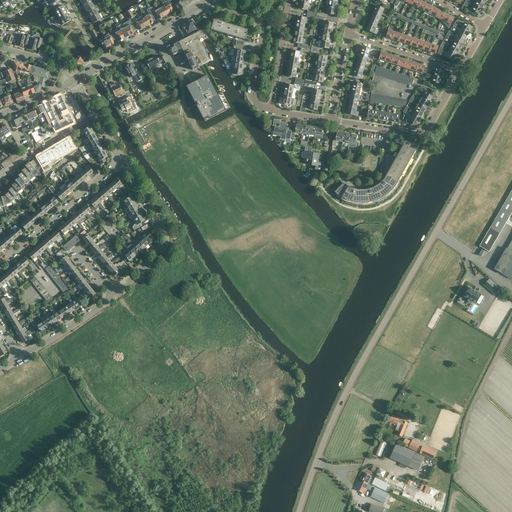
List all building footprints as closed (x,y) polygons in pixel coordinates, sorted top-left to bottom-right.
[(0,10),(10,5),(6,0),(0,0),(1,2),(0,2),(0,10)] [(59,0),(47,0),(46,1),(51,8),(57,5),(55,2),(59,0)] [(90,0),(89,0),(82,4),(85,9),(93,4),(90,0)] [(182,0),(174,0),(174,1),(177,3),(175,6),(180,12),(187,5),(182,0)] [(420,0),(415,0),(413,5),(419,8),(422,1),(420,0)] [(478,0),(475,5),(482,9),(485,3),(478,0)] [(422,1),(419,8),(424,11),(428,4),(422,1)] [(93,4),(85,9),(88,14),(95,9),(93,4)] [(169,4),(164,6),(168,14),(173,11),(169,4)] [(428,4),(424,11),(430,14),(434,7),(428,4)] [(57,5),(51,8),(52,11),(54,10),(57,15),(65,10),(62,5),(58,7),(57,5)] [(475,5),(472,11),(479,14),(482,9),(475,5)] [(153,9),(151,11),(154,17),(157,16),(159,19),(164,17),(159,9),(158,6),(156,8),(157,10),(155,11),(153,9)] [(159,9),(164,17),(168,14),(164,6),(159,9)] [(377,6),(375,12),(382,15),(384,9),(377,6)] [(328,7),(327,14),(335,15),(337,9),(328,7)] [(434,7),(430,14),(436,17),(440,10),(434,7)] [(149,14),(144,17),(149,25),(153,22),(150,16),(153,15),(149,8),(146,10),(149,14)] [(95,9),(88,14),(90,18),(98,14),(95,9)] [(57,15),(54,17),(57,22),(59,20),(62,25),(69,21),(66,16),(68,15),(65,10),(57,15)] [(440,10),(436,17),(442,20),(446,13),(440,10)] [(375,12),(372,17),(379,20),(382,15),(375,12)] [(446,13),(442,20),(443,21),(443,22),(449,28),(450,25),(451,25),(455,18),(446,13)] [(98,14),(90,18),(93,23),(101,19),(98,14)] [(418,23),(415,21),(398,14),(397,17),(439,34),(440,32),(418,23)] [(298,16),(297,20),(298,20),(297,23),(305,25),(306,18),(298,16)] [(140,20),(144,27),(149,25),(144,17),(140,20)] [(372,17),(370,23),(377,26),(379,20),(372,17)] [(190,20),(182,26),(187,34),(188,33),(189,35),(197,31),(195,28),(192,24),(194,23),(192,19),(190,21),(190,20)] [(130,20),(123,24),(124,28),(129,35),(134,33),(133,31),(135,30),(130,20)] [(140,20),(135,22),(139,30),(144,27),(140,20)] [(230,25),(213,20),(210,30),(227,35),(230,25)] [(367,29),(367,30),(372,33),(376,34),(378,31),(375,30),(377,26),(370,23),(367,29)] [(465,23),(462,29),(469,33),(472,27),(465,23)] [(117,30),(114,31),(119,41),(124,38),(118,26),(117,26),(116,25),(115,25),(117,30)] [(119,25),(118,26),(124,38),(129,35),(124,28),(122,29),(121,28),(119,25)] [(247,30),(230,25),(227,35),(244,40),(247,30)] [(462,29),(459,34),(466,38),(469,33),(462,29)] [(13,33),(13,31),(12,31),(10,30),(9,31),(8,32),(5,40),(6,40),(5,42),(11,44),(12,39),(15,40),(18,33),(16,32),(14,33),(14,34),(13,34),(13,33)] [(386,38),(393,40),(395,32),(389,30),(386,38)] [(169,51),(169,52),(169,53),(170,54),(170,55),(171,55),(172,56),(173,56),(174,56),(175,56),(176,55),(177,54),(178,53),(179,52),(183,51),(193,70),(209,62),(198,40),(203,37),(200,31),(175,44),(175,46),(174,46),(173,46),(172,47),(171,47),(170,48),(169,49),(169,50),(169,51)] [(395,32),(393,40),(399,42),(401,34),(395,32)] [(31,38),(28,49),(35,51),(36,48),(39,49),(40,46),(42,39),(40,38),(38,33),(33,35),(33,36),(31,37),(31,38)] [(23,47),(24,45),(27,46),(30,36),(25,34),(24,36),(19,35),(16,45),(23,47)] [(109,34),(104,36),(105,39),(109,46),(114,44),(109,34)] [(401,34),(399,42),(405,44),(408,36),(401,34)] [(459,34),(456,40),(463,43),(466,38),(459,34)] [(294,36),(293,42),(298,43),(298,47),(301,48),(310,49),(311,47),(308,46),(308,45),(304,44),(303,43),(304,41),(302,40),(303,37),(302,37),(294,36)] [(408,36),(405,44),(411,46),(414,38),(408,36)] [(420,40),(414,38),(411,46),(417,48),(420,40)] [(420,40),(417,48),(424,50),(426,42),(423,41),(424,39),(421,38),(420,40)] [(109,46),(105,39),(100,41),(102,46),(104,49),(109,46)] [(456,40),(453,45),(460,49),(463,43),(456,40)] [(322,41),(321,44),(321,47),(329,49),(330,42),(322,41)] [(426,42),(424,50),(430,52),(432,44),(426,42)] [(433,42),(432,44),(430,52),(436,54),(439,46),(435,45),(436,43),(433,42)] [(234,49),(232,56),(235,56),(243,57),(243,55),(244,55),(245,51),(242,50),(243,48),(237,47),(237,44),(235,44),(234,49)] [(453,45),(450,50),(457,54),(460,49),(453,45)] [(364,46),(362,52),(369,54),(371,48),(364,46)] [(292,54),(291,57),(299,58),(300,55),(303,55),(303,51),(310,53),(310,49),(301,48),(301,51),(300,51),(300,52),(292,50),(291,54),(292,54)] [(320,51),(311,50),(311,53),(317,54),(316,57),(319,58),(318,62),(326,63),(326,60),(327,60),(328,57),(319,55),(320,54),(319,54),(320,51)] [(457,54),(450,50),(448,54),(445,52),(443,56),(447,58),(448,56),(454,59),(457,54)] [(362,52),(360,58),(367,60),(369,54),(362,52)] [(379,59),(386,62),(388,54),(382,52),(379,59)] [(388,54),(386,62),(392,64),(394,56),(388,54)] [(149,69),(162,62),(164,64),(167,63),(163,56),(160,58),(160,59),(158,60),(156,55),(145,61),(149,69)] [(232,56),(232,61),(234,62),(234,63),(242,64),(243,61),(242,60),(243,57),(235,56),(232,56)] [(394,56),(392,64),(398,66),(400,58),(394,56)] [(360,58),(358,64),(365,66),(367,60),(360,58)] [(406,60),(400,58),(398,66),(404,68),(406,60)] [(225,60),(224,63),(225,64),(230,65),(229,70),(230,72),(232,73),(232,74),(241,75),(242,64),(234,63),(234,62),(232,61),(231,61),(231,63),(227,63),(228,61),(225,60)] [(413,62),(406,60),(404,68),(410,70),(413,62)] [(23,73),(26,64),(14,61),(13,64),(16,71),(23,73)] [(318,62),(317,68),(326,70),(326,66),(325,66),(326,63),(318,62)] [(413,62),(410,70),(416,72),(419,64),(413,62)] [(26,64),(23,73),(27,74),(27,76),(26,76),(25,79),(28,77),(29,75),(31,66),(26,64)] [(130,64),(124,67),(129,77),(135,75),(138,81),(142,79),(137,68),(133,70),(130,64)] [(358,64),(356,70),(363,72),(365,66),(358,64)] [(419,64),(416,72),(423,74),(425,66),(419,64)] [(316,72),(316,74),(324,76),(326,70),(317,68),(316,72)] [(0,87),(2,87),(6,86),(9,85),(8,83),(15,80),(11,69),(1,73),(2,75),(1,75),(3,78),(6,77),(7,79),(0,81),(0,87)] [(173,71),(172,70),(171,69),(169,71),(176,77),(177,75),(173,71)] [(296,71),(288,70),(287,76),(295,78),(295,75),(296,75),(297,71),(296,71)] [(363,72),(356,70),(354,76),(361,78),(363,72)] [(436,70),(434,76),(441,78),(443,72),(436,70)] [(324,76),(316,74),(315,81),(323,83),(324,76)] [(207,75),(186,86),(204,122),(225,111),(207,75)] [(441,78),(434,76),(432,82),(439,84),(441,78)] [(25,84),(26,87),(29,95),(35,93),(29,79),(27,80),(28,83),(25,84)] [(112,83),(109,84),(112,90),(114,94),(115,97),(124,92),(123,90),(125,89),(122,82),(115,85),(114,82),(112,83)] [(285,91),(293,92),(294,89),(298,90),(299,86),(303,86),(304,83),(295,82),(295,86),(286,84),(285,88),(286,88),(285,91)] [(314,85),(305,84),(304,87),(312,88),(312,89),(313,89),(312,96),(320,97),(320,94),(321,94),(322,91),(314,89),(314,88),(313,88),(314,85)] [(26,87),(21,89),(22,91),(24,97),(29,95),(26,87)] [(0,88),(0,97),(1,99),(0,99),(3,107),(4,106),(4,107),(9,105),(5,97),(3,98),(0,88)] [(426,93),(423,98),(430,102),(433,97),(429,95),(431,92),(425,89),(424,92),(426,93)] [(22,91),(14,95),(17,103),(25,100),(24,97),(22,91)] [(284,94),(283,97),(294,99),(295,95),(293,95),(293,92),(285,91),(285,94),(284,94)] [(68,93),(62,96),(69,112),(74,110),(76,115),(82,113),(78,102),(73,104),(68,93)] [(10,95),(5,97),(9,105),(13,103),(10,95)] [(61,96),(48,101),(50,106),(57,103),(58,105),(64,103),(61,96)] [(283,97),(282,104),(285,104),(285,105),(287,105),(291,105),(293,105),(294,99),(283,97)] [(423,98),(420,104),(426,108),(430,102),(423,98)] [(125,99),(117,103),(121,110),(125,108),(126,110),(129,108),(130,111),(135,109),(131,100),(127,102),(125,99)] [(48,101),(42,104),(47,113),(52,111),(50,106),(48,101)] [(319,104),(311,102),(310,109),(314,109),(314,110),(315,110),(315,109),(318,110),(319,104)] [(64,103),(58,105),(61,112),(67,109),(64,103)] [(38,115),(42,113),(44,117),(43,117),(47,125),(48,125),(48,126),(47,127),(48,131),(53,128),(46,112),(42,104),(35,107),(38,115)] [(420,104),(417,109),(423,113),(426,108),(420,104)] [(349,107),(348,113),(347,114),(358,116),(359,113),(356,112),(357,108),(349,107)] [(26,118),(22,120),(23,121),(26,126),(29,125),(27,121),(30,119),(31,120),(32,121),(34,120),(34,119),(34,118),(38,116),(34,108),(23,113),(26,118)] [(413,111),(412,113),(413,114),(420,118),(423,113),(417,109),(415,112),(413,111)] [(52,111),(47,113),(51,122),(56,119),(52,111)] [(20,114),(12,117),(17,127),(22,125),(20,122),(23,121),(22,120),(20,114)] [(69,114),(64,116),(66,121),(68,126),(74,123),(69,114)] [(420,118),(413,114),(411,118),(409,116),(407,120),(411,122),(412,121),(417,124),(420,118)] [(56,119),(51,122),(55,131),(61,129),(58,123),(56,119)] [(274,120),(273,126),(275,126),(274,132),(282,133),(281,138),(285,139),(285,142),(290,143),(290,140),(292,132),(287,131),(288,124),(280,123),(280,121),(274,120)] [(66,121),(58,123),(61,129),(68,126),(66,121)] [(5,125),(0,128),(5,135),(10,132),(5,125)] [(78,129),(80,132),(82,130),(84,133),(83,134),(84,136),(85,136),(85,137),(93,132),(89,126),(85,128),(84,126),(78,129)] [(315,136),(314,139),(317,139),(322,140),(323,134),(322,133),(323,133),(323,132),(322,131),(323,129),(323,128),(316,127),(315,136)] [(93,132),(85,137),(89,143),(97,138),(93,132)] [(343,141),(344,133),(337,132),(337,137),(336,136),(336,138),(333,137),(332,146),(335,147),(336,141),(339,142),(340,141),(343,141)] [(344,133),(343,141),(342,142),(342,147),(345,148),(345,143),(349,144),(350,134),(344,133)] [(357,136),(350,134),(349,144),(349,146),(355,147),(356,140),(357,140),(357,139),(357,136)] [(89,143),(87,144),(90,150),(93,149),(100,144),(97,138),(89,143)] [(67,139),(63,142),(68,151),(73,148),(67,139)] [(402,140),(397,140),(396,140),(395,141),(395,142),(396,142),(397,143),(399,143),(405,146),(401,152),(412,158),(415,152),(414,151),(415,149),(416,150),(420,143),(405,141),(405,142),(403,140),(402,140)] [(63,142),(59,144),(64,153),(68,151),(63,142)] [(59,144),(54,146),(60,155),(64,153),(59,144)] [(100,144),(93,149),(96,155),(104,150),(100,144)] [(54,146),(50,149),(55,158),(60,155),(54,146)] [(303,152),(302,159),(307,160),(307,161),(308,162),(312,163),(312,166),(316,167),(315,170),(321,170),(322,167),(323,162),(320,162),(321,154),(314,153),(315,149),(306,147),(305,152),(303,152)] [(50,149),(46,151),(51,160),(55,158),(50,149)] [(104,150),(96,155),(100,161),(99,161),(101,164),(106,161),(104,158),(107,156),(104,150)] [(46,151),(41,154),(46,163),(51,160),(46,151)] [(401,152),(398,158),(408,164),(409,164),(408,163),(409,161),(410,162),(412,158),(401,152)] [(41,154),(37,156),(42,165),(46,163),(41,154)] [(26,164),(24,166),(33,176),(38,172),(37,171),(40,168),(38,164),(35,157),(29,163),(28,161),(26,163),(26,164)] [(398,158),(394,164),(405,170),(404,169),(405,167),(406,168),(408,164),(398,158)] [(394,164),(391,170),(402,176),(401,175),(402,173),(403,174),(405,170),(394,164)] [(23,169),(21,170),(29,180),(33,176),(24,166),(23,168),(23,169)] [(88,166),(83,170),(88,176),(93,172),(88,166)] [(20,173),(18,175),(24,182),(26,184),(30,181),(29,180),(21,170),(21,171),(19,173),(20,173)] [(83,170),(79,174),(83,180),(88,176),(83,170)] [(389,171),(386,176),(398,183),(402,176),(391,170),(390,172),(389,171)] [(79,174),(74,178),(79,184),(83,180),(79,174)] [(17,178),(15,180),(22,189),(27,185),(26,184),(24,182),(18,175),(18,176),(16,178),(17,178)] [(380,184),(377,186),(383,198),(384,197),(383,196),(386,195),(386,196),(388,195),(392,190),(391,190),(393,188),(394,189),(396,187),(398,183),(386,176),(385,179),(384,180),(383,179),(380,181),(381,182),(380,184)] [(74,178),(70,182),(74,188),(79,184),(74,178)] [(117,179),(112,182),(117,188),(121,184),(117,179)] [(14,180),(14,181),(13,183),(14,183),(11,185),(17,192),(22,189),(15,180),(14,180)] [(70,182),(65,186),(70,192),(74,188),(70,182)] [(112,182),(107,186),(112,192),(117,188),(112,182)] [(343,184),(336,191),(338,194),(337,194),(339,196),(342,198),(348,187),(346,186),(343,184)] [(10,188),(8,190),(15,198),(16,199),(20,195),(18,194),(18,193),(17,192),(11,185),(10,188)] [(65,196),(60,190),(57,193),(56,192),(51,186),(50,187),(48,188),(55,195),(56,194),(60,200),(65,196)] [(65,186),(60,190),(65,196),(70,192),(65,186)] [(107,186),(103,190),(107,196),(112,192),(107,186)] [(348,187),(342,198),(343,198),(344,197),(346,199),(345,199),(347,201),(353,202),(353,201),(356,202),(356,203),(358,203),(362,203),(363,190),(359,190),(358,189),(358,188),(355,187),(355,188),(352,188),(349,186),(348,187)] [(363,190),(362,203),(364,203),(364,202),(366,202),(366,203),(369,203),(374,202),(374,200),(376,200),(377,201),(379,200),(383,198),(377,186),(374,188),(372,188),(372,187),(368,188),(369,189),(366,190),(363,190)] [(8,190),(8,191),(6,193),(7,193),(4,195),(5,195),(11,202),(15,198),(8,190)] [(103,190),(98,194),(103,199),(107,196),(103,190)] [(511,190),(480,246),(489,252),(511,212),(511,190)] [(98,194),(94,198),(98,203),(103,199),(98,194)] [(5,195),(1,197),(4,206),(4,207),(5,210),(7,209),(7,208),(7,207),(6,205),(11,203),(11,202),(5,195)] [(125,195),(118,201),(119,202),(121,201),(123,200),(126,207),(134,202),(131,196),(127,198),(125,195)] [(53,197),(48,201),(53,206),(58,202),(53,197)] [(98,203),(94,198),(89,202),(94,207),(98,203)] [(48,201),(44,205),(49,210),(53,206),(48,201)] [(126,207),(124,208),(128,214),(130,213),(138,208),(134,202),(126,207)] [(44,205),(39,209),(44,214),(49,210),(44,205)] [(86,205),(81,209),(86,214),(91,210),(86,205)] [(138,208),(130,213),(134,219),(141,214),(138,208)] [(39,209),(35,213),(39,218),(44,214),(39,209)] [(81,209),(77,213),(81,218),(86,214),(81,209)] [(35,213),(30,216),(35,222),(39,218),(35,213)] [(77,213),(72,216),(77,222),(78,223),(79,222),(80,224),(84,221),(81,218),(77,213)] [(136,222),(132,228),(134,230),(137,228),(142,225),(141,223),(145,220),(141,214),(134,219),(136,222)] [(30,216),(25,220),(30,226),(35,222),(30,216)] [(72,216),(68,220),(72,226),(77,222),(72,216)] [(30,226),(25,220),(21,225),(25,230),(30,226)] [(68,220),(63,224),(68,230),(72,226),(68,220)] [(68,230),(63,224),(58,228),(63,234),(68,230)] [(18,227),(13,231),(18,237),(22,233),(18,227)] [(13,231),(8,235),(13,241),(18,237),(13,231)] [(56,231),(51,235),(55,240),(60,236),(56,231)] [(144,233),(141,236),(142,236),(143,238),(144,238),(149,243),(154,239),(149,233),(146,235),(144,233)] [(8,235),(3,239),(8,245),(13,241),(8,235)] [(51,235),(46,239),(51,244),(55,240),(51,235)] [(76,238),(74,240),(77,243),(82,239),(80,235),(76,238)] [(83,239),(87,244),(92,240),(88,235),(83,239)] [(142,236),(137,240),(139,242),(144,248),(149,243),(144,238),(143,238),(142,236)] [(511,238),(494,269),(504,274),(504,275),(511,279),(511,277),(511,238)] [(3,239),(0,242),(0,244),(4,249),(8,245),(3,239)] [(46,239),(42,243),(46,248),(51,244),(46,239)] [(92,240),(87,244),(91,248),(96,244),(92,240)] [(137,240),(132,244),(132,245),(139,252),(144,248),(139,242),(137,240)] [(42,243),(37,246),(42,252),(46,248),(42,243)] [(62,247),(67,252),(71,248),(66,243),(62,247)] [(96,244),(91,248),(94,253),(99,249),(96,244)] [(132,245),(127,249),(129,251),(134,257),(139,252),(134,246),(132,245)] [(37,246),(33,250),(37,256),(42,252),(37,246)] [(99,249),(94,253),(98,258),(103,253),(99,249)] [(129,251),(127,249),(122,253),(121,252),(119,254),(125,261),(127,259),(129,261),(134,257),(129,251)] [(28,254),(33,260),(37,256),(33,250),(28,254)] [(55,254),(59,259),(64,255),(60,250),(55,254)] [(103,253),(98,258),(102,262),(107,258),(103,253)] [(64,255),(59,259),(63,264),(68,260),(65,256),(64,255)] [(24,258),(19,262),(24,267),(29,263),(24,258)] [(107,258),(102,262),(106,267),(111,262),(107,258)] [(68,260),(63,264),(67,269),(72,265),(68,260)] [(19,262),(15,266),(19,271),(20,272),(21,272),(22,273),(25,270),(23,268),(24,267),(19,262)] [(110,271),(115,267),(111,262),(106,267),(110,271)] [(72,265),(67,269),(71,274),(76,269),(72,265)] [(15,266),(10,270),(15,275),(19,271),(15,266)] [(115,267),(110,271),(114,276),(119,272),(115,267)] [(76,269),(71,274),(74,278),(80,274),(76,269)] [(10,270),(5,274),(10,279),(15,275),(10,270)] [(5,274),(1,278),(5,283),(10,279),(5,274)] [(80,274),(74,278),(78,283),(84,279),(80,274)] [(489,278),(483,285),(495,295),(501,288),(489,278)] [(84,279),(78,283),(82,288),(87,284),(84,279)] [(87,284),(82,288),(86,293),(91,289),(87,284)] [(470,288),(465,296),(469,299),(468,300),(468,301),(471,303),(473,301),(475,303),(476,303),(478,304),(480,305),(485,297),(481,295),(470,288)] [(91,289),(86,293),(90,298),(95,294),(91,289)] [(75,300),(69,304),(73,310),(79,307),(76,302),(78,300),(75,295),(72,297),(75,300)] [(6,296),(0,299),(0,305),(1,307),(7,303),(8,303),(10,302),(9,300),(8,301),(6,296)] [(7,303),(1,307),(4,312),(10,308),(7,303)] [(69,304),(64,307),(68,314),(73,310),(69,304)] [(64,307),(58,311),(62,317),(68,314),(64,307)] [(10,308),(4,312),(7,317),(13,313),(10,308)] [(51,312),(53,315),(57,321),(62,317),(58,311),(57,312),(56,311),(53,311),(51,312)] [(13,313),(7,317),(10,322),(16,318),(13,313)] [(53,315),(47,318),(51,324),(57,321),(53,315)] [(16,318),(10,322),(13,327),(19,324),(16,318)] [(47,318),(41,322),(46,328),(51,324),(47,318)] [(32,319),(30,320),(29,320),(34,328),(37,327),(40,332),(46,328),(41,322),(36,325),(33,320),(32,319)] [(19,324),(13,327),(16,332),(22,329),(19,324)] [(24,327),(22,329),(16,332),(19,337),(25,334),(24,332),(26,331),(24,327)] [(25,334),(19,337),(22,342),(28,339),(29,341),(33,338),(30,334),(29,333),(30,332),(31,334),(34,332),(33,331),(33,329),(31,330),(30,330),(26,332),(26,333),(25,334)] [(402,436),(407,423),(399,420),(400,418),(392,415),(391,418),(390,418),(388,422),(396,425),(395,430),(398,431),(397,435),(402,436)] [(405,439),(402,445),(408,448),(417,452),(420,446),(421,443),(412,440),(411,442),(405,439)] [(381,457),(387,443),(381,441),(376,455),(381,457)] [(390,458),(419,471),(425,457),(396,444),(390,458)] [(433,459),(434,457),(430,455),(432,451),(422,447),(420,453),(433,459)] [(383,478),(386,471),(379,468),(376,475),(383,478)] [(365,473),(361,481),(368,485),(372,476),(365,473)] [(375,478),(372,484),(385,491),(389,484),(375,478)] [(368,485),(361,481),(357,490),(361,492),(361,493),(364,494),(368,485)] [(371,497),(384,503),(388,494),(375,488),(371,497)]
